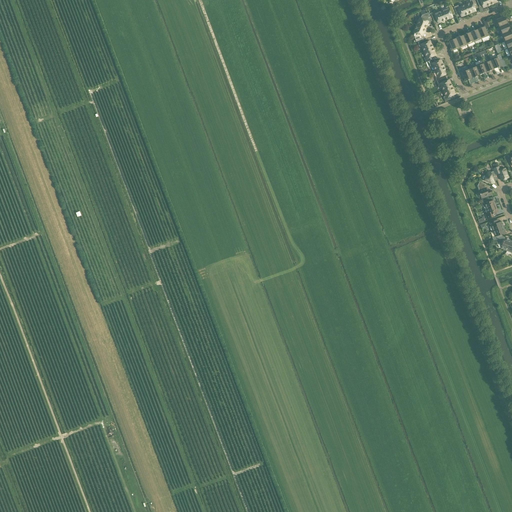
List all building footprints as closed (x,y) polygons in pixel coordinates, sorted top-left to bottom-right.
[(470,2),(465,5),(468,14),(476,11),(475,8),(478,7),(474,0),(471,0),(470,0),(470,1),(470,2)] [(490,5),(488,0),(476,0),(479,6),(482,5),(483,8),(490,5)] [(447,9),(441,11),(445,20),(453,17),(452,14),(454,13),(451,5),(447,7),(447,8),(447,9)] [(468,14),(465,5),(459,7),(458,5),(454,7),(457,15),(460,14),(461,17),(468,14)] [(445,20),(441,11),(436,13),(435,12),(431,13),(434,22),(437,20),(438,23),(445,20)] [(419,17),(416,25),(426,29),(429,21),(431,20),(428,13),(422,15),(421,18),(419,17)] [(495,19),(498,27),(509,23),(507,20),(506,21),(504,16),(502,17),(502,16),(495,19)] [(498,27),(501,34),(511,31),(509,27),(510,26),(509,23),(498,27)] [(426,29),(416,25),(413,32),(414,33),(413,36),(416,42),(424,39),(423,36),(426,29)] [(482,28),(478,30),(481,39),(489,36),(488,33),(487,32),(485,25),(482,27),(482,28)] [(473,30),(470,31),(474,42),(481,39),(478,30),(474,31),(473,30)] [(468,34),(464,36),(467,45),(474,42),(470,31),(467,33),(468,34)] [(501,34),(504,42),(511,38),(511,34),(511,31),(501,34)] [(459,36),(456,37),(460,47),(467,45),(464,36),(459,37),(459,36)] [(460,47),(456,37),(453,39),(453,40),(449,42),(450,44),(449,44),(451,51),(460,47)] [(421,46),(424,52),(433,48),(430,40),(427,42),(426,39),(418,42),(419,46),(420,47),(421,46)] [(426,63),(429,61),(434,59),(433,56),(436,55),(433,48),(424,52),(426,57),(424,58),(426,63)] [(497,57),(490,60),(494,69),(498,67),(498,68),(502,67),(500,64),(499,61),(497,57)] [(432,65),(435,71),(444,67),(441,59),(438,61),(437,58),(434,59),(429,61),(431,66),(432,65)] [(490,60),(483,63),(487,73),(490,72),(490,70),(494,69),(490,60)] [(483,63),(476,66),(479,75),(483,73),(484,74),(487,73),(483,63)] [(476,66),(469,69),(473,79),(476,77),(475,76),(479,75),(476,66)] [(435,78),(437,81),(445,78),(444,75),(447,74),(444,67),(435,71),(437,76),(436,77),(435,78)] [(473,79),(469,69),(460,72),(463,79),(464,78),(465,80),(469,79),(470,80),(473,79)] [(441,85),(443,91),(452,87),(449,80),(446,81),(445,78),(437,81),(439,85),(439,86),(441,85)] [(452,87),(443,91),(445,96),(443,97),(445,102),(454,98),(452,95),(455,94),(452,87)] [(492,164),(494,169),(496,175),(499,174),(501,181),(509,178),(505,168),(500,170),(497,162),(492,164)] [(484,180),(492,184),(495,183),(494,180),(496,179),(493,171),(491,172),(490,172),(487,173),(488,174),(487,174),(484,180)] [(479,191),(482,199),(492,195),(490,190),(487,191),(486,188),(485,188),(485,187),(486,185),(480,182),(478,186),(479,191)] [(485,206),(487,209),(496,206),(494,200),(488,202),(487,200),(481,202),(482,207),(485,206)] [(496,206),(487,209),(488,213),(485,215),(487,220),(489,219),(494,217),(493,214),(498,212),(496,206)] [(489,223),(493,231),(504,227),(502,222),(497,223),(496,221),(489,223)] [(496,240),(503,237),(502,235),(506,233),(504,227),(493,231),(495,236),(492,237),(493,240),(496,240)] [(501,248),(506,251),(511,241),(509,240),(508,238),(505,239),(504,237),(503,237),(496,240),(498,245),(499,244),(501,248)]
